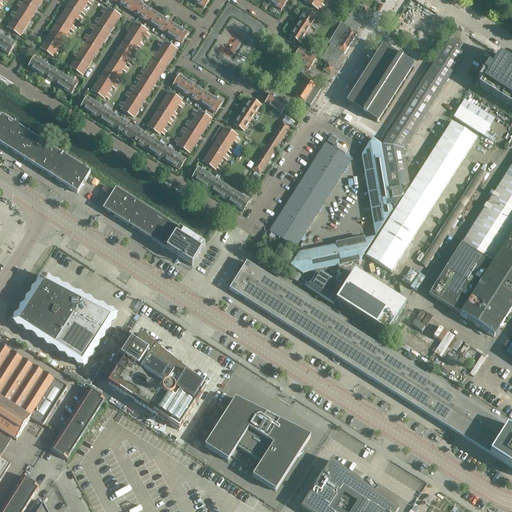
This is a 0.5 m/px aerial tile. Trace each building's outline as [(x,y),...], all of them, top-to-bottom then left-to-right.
[(36,11),(43,1),(40,0),(36,0),(36,1),(33,0),(22,0),(25,2),(24,3),(36,11)] [(91,6),(93,2),(90,0),(72,0),(68,7),(80,16),(81,14),(85,16),(87,13),(83,10),(88,4),(91,6)] [(154,13),(139,3),(133,0),(119,0),(117,4),(133,14),(148,23),(154,13)] [(204,9),(209,0),(197,0),(196,4),(204,9)] [(281,11),(288,1),(286,0),(276,0),(273,5),(281,11)] [(327,0),(329,1),(329,0),(307,0),(305,3),(318,11),(319,9),(322,11),(325,8),(321,6),(324,0),(327,0)] [(509,1),(506,0),(490,0),(489,2),(505,9),(509,1)] [(36,11),(24,3),(23,5),(19,3),(17,6),(20,9),(19,11),(32,19),(36,11)] [(80,16),(68,7),(61,18),(66,21),(68,18),(76,22),(77,21),(80,23),(82,19),(79,17),(80,16)] [(366,19),(371,12),(364,8),(359,15),(366,18),(366,19)] [(120,17),(108,9),(107,11),(103,9),(101,12),(104,15),(101,19),(109,24),(111,21),(116,24),(120,17)] [(20,37),(32,19),(19,11),(16,15),(13,13),(11,17),(14,19),(8,29),(20,37)] [(156,28),(163,18),(154,13),(148,23),(156,28)] [(311,27),(316,19),(306,13),(301,21),(311,27)] [(76,29),(73,27),(76,22),(68,18),(66,21),(61,18),(50,35),(55,38),(57,34),(65,39),(66,38),(69,40),(72,36),(68,34),(70,31),(74,33),(76,29)] [(165,34),(171,24),(163,18),(156,28),(165,34)] [(110,34),(116,24),(111,21),(109,24),(101,19),(100,21),(97,19),(95,23),(98,25),(97,26),(110,34)] [(313,30),(310,29),(311,27),(301,21),(295,29),(308,37),(313,30)] [(147,34),(148,32),(135,24),(131,31),(136,34),(134,38),(141,43),(144,38),(148,40),(150,36),(147,34)] [(173,39),(179,29),(171,24),(165,34),(173,39)] [(350,29),(342,24),(338,29),(347,34),(350,29)] [(103,45),(110,34),(97,26),(96,28),(93,26),(90,29),(94,31),(93,33),(100,38),(98,41),(103,45)] [(181,45),(188,34),(179,29),(173,39),(181,45)] [(303,46),(308,37),(295,29),(290,38),(303,46)] [(347,34),(338,29),(336,33),(344,38),(347,34)] [(357,34),(356,33),(350,29),(347,34),(344,38),(342,42),(340,45),(337,49),(343,53),(344,54),(357,34)] [(141,43),(134,38),(136,34),(131,31),(124,41),(137,49),(138,48),(141,50),(143,46),(140,44),(141,43)] [(92,61),(103,45),(98,41),(100,38),(93,33),(89,38),(86,36),(84,39),(87,41),(85,45),(82,43),(80,46),(83,48),(82,50),(89,55),(87,58),(92,61)] [(344,38),(336,33),(334,36),(342,42),(344,38)] [(65,46),(62,44),(65,39),(57,34),(55,38),(50,35),(41,50),(53,58),(60,48),(63,50),(65,46)] [(342,42),(334,36),(331,40),(340,45),(342,42)] [(9,55),(15,45),(7,40),(0,50),(9,55)] [(340,45),(331,40),(329,44),(337,49),(340,45)] [(403,150),(463,55),(458,52),(462,47),(451,40),(448,45),(446,44),(382,146),(389,189),(409,186),(403,150)] [(137,57),(139,53),(136,51),(137,49),(124,41),(113,58),(126,66),(127,65),(130,67),(133,63),(129,61),(134,54),(137,57)] [(166,68),(177,51),(164,43),(163,45),(160,43),(158,46),(161,48),(157,55),(154,53),(151,56),(155,58),(154,60),(166,68)] [(377,123),(413,66),(384,47),(348,104),(377,123)] [(83,77),(92,61),(87,58),(89,55),(82,50),(79,55),(75,53),(73,56),(77,58),(70,68),(83,77)] [(301,65),(308,55),(300,50),(294,60),(301,65)] [(309,70),(315,60),(308,55),(301,65),(309,70)] [(336,65),(340,59),(334,55),(330,61),(336,65)] [(511,63),(499,55),(479,87),(511,108),(511,63)] [(37,74),(44,63),(39,60),(40,59),(37,57),(36,58),(35,58),(29,68),(37,74)] [(126,73),(128,70),(125,68),(126,66),(113,58),(103,75),(115,83),(116,81),(120,84),(122,80),(119,78),(123,71),(126,73)] [(156,85),(165,70),(166,68),(154,60),(153,62),(149,60),(147,63),(150,65),(146,72),(143,70),(141,73),(144,75),(143,77),(156,85)] [(46,79),(52,69),(44,63),(37,74),(46,79)] [(335,68),(334,68),(328,64),(324,71),(330,75),(335,68)] [(54,84),(60,74),(52,69),(46,79),(54,84)] [(62,90),(69,80),(60,74),(54,84),(62,90)] [(115,90),(118,87),(114,85),(115,83),(103,75),(92,92),(105,100),(106,98),(109,100),(111,97),(108,95),(112,88),(115,90)] [(156,85),(143,77),(142,79),(138,76),(136,80),(140,82),(139,84),(151,92),(156,85)] [(182,93),(188,82),(180,77),(173,87),(182,93)] [(71,95),(77,85),(69,80),(62,90),(71,95)] [(310,107),(321,90),(306,80),(295,97),(310,107)] [(190,98),(197,88),(188,82),(182,93),(190,98)] [(145,102),(151,92),(139,84),(135,89),(132,87),(130,90),(133,92),(132,94),(145,102)] [(199,103),(205,93),(197,88),(190,98),(199,103)] [(134,119),(144,103),(145,102),(132,94),(131,95),(128,93),(126,97),(129,99),(125,106),(121,103),(118,109),(134,119)] [(207,109),(214,99),(205,93),(199,103),(207,109)] [(182,109),(184,106),(181,103),(182,102),(169,94),(158,111),(171,119),(172,117),(175,119),(178,116),(174,114),(178,107),(182,109)] [(273,110),(279,100),(272,95),(265,105),(273,110)] [(90,114),(96,104),(88,99),(81,109),(90,114)] [(216,114),(222,104),(214,99),(207,109),(216,114)] [(280,115),(287,104),(279,100),(273,110),(280,115)] [(255,116),(260,107),(250,101),(245,109),(255,116)] [(98,120),(104,109),(96,104),(90,114),(98,120)] [(106,125),(113,115),(104,109),(98,120),(106,125)] [(250,124),(255,116),(245,109),(240,117),(250,124)] [(171,119),(158,111),(152,121),(157,124),(159,121),(167,126),(168,124),(171,126),(173,122),(170,120),(171,119)] [(200,138),(211,121),(199,113),(198,114),(194,112),(192,116),(195,118),(191,124),(188,122),(186,126),(189,128),(188,129),(200,138)] [(115,130),(121,120),(113,115),(106,125),(115,130)] [(0,130),(4,133),(11,122),(1,117),(0,118),(0,130)] [(244,132),(250,124),(240,117),(234,126),(244,132)] [(152,139),(143,134),(137,130),(130,126),(121,120),(115,130),(123,136),(130,140),(137,144),(145,150),(152,139)] [(163,130),(167,126),(159,121),(157,124),(152,121),(148,128),(163,138),(167,133),(163,130)] [(0,144),(6,149),(19,128),(11,122),(4,133),(0,138),(0,144)] [(290,127),(286,125),(283,123),(276,134),(275,133),(273,135),(274,136),(272,139),(272,138),(270,140),(271,141),(267,147),(275,151),(290,127)] [(477,139),(452,123),(445,133),(470,150),(477,139)] [(15,154),(28,134),(19,128),(6,149),(15,154)] [(190,154),(200,138),(188,129),(187,131),(183,129),(181,132),(185,135),(180,141),(177,139),(175,143),(178,145),(177,146),(190,154)] [(237,144),(240,141),(236,139),(237,137),(225,129),(214,146),(227,154),(228,152),(231,155),(233,151),(230,149),(234,142),(237,144)] [(470,150),(445,133),(439,144),(464,160),(470,150)] [(24,160),(37,139),(28,134),(15,154),(24,160)] [(334,147),(338,141),(331,137),(328,143),(334,147)] [(33,166),(46,145),(37,139),(24,160),(33,166)] [(154,155),(160,145),(152,139),(145,150),(154,155)] [(392,212),(380,146),(372,141),(362,157),(376,237),(392,212)] [(351,160),(326,144),(322,151),(347,167),(351,160)] [(464,160),(439,144),(432,154),(457,170),(464,160)] [(42,171),(55,151),(46,145),(33,166),(42,171)] [(162,160),(169,150),(160,145),(154,155),(162,160)] [(227,154),(214,146),(207,156),(213,159),(215,156),(222,161),(223,159),(227,161),(229,158),(226,156),(227,154)] [(259,175),(275,151),(267,147),(264,152),(263,152),(261,154),(262,155),(260,157),(258,159),(259,160),(252,171),(255,173),(259,175)] [(171,166),(177,156),(169,150),(162,160),(171,166)] [(50,177),(64,156),(55,151),(42,171),(50,177)] [(347,167),(322,151),(313,165),(338,181),(347,167)] [(457,170),(432,154),(425,164),(451,180),(457,170)] [(59,183),(73,162),(64,156),(50,177),(59,183)] [(179,171),(186,161),(177,156),(171,166),(179,171)] [(219,166),(222,161),(215,156),(213,159),(207,156),(203,163),(216,171),(217,169),(220,171),(222,168),(219,166)] [(75,178),(81,168),(73,162),(59,183),(68,188),(75,178)] [(451,180),(425,164),(419,175),(444,191),(451,180)] [(338,181),(313,165),(309,172),(334,188),(338,181)] [(84,184),(91,173),(81,168),(75,178),(84,184)] [(201,185),(207,175),(199,170),(193,180),(201,185)] [(334,188),(309,172),(305,178),(330,194),(334,188)] [(209,190),(216,180),(207,175),(201,185),(209,190)] [(444,191),(419,175),(412,185),(437,201),(444,191)] [(507,239),(511,231),(511,181),(505,177),(483,212),(498,221),(492,230),(507,239)] [(77,194),(84,184),(75,178),(68,188),(77,194)] [(330,194),(305,178),(300,185),(325,201),(330,194)] [(218,196),(224,186),(216,180),(209,190),(218,196)] [(325,201),(300,185),(296,192),(321,208),(325,201)] [(437,201),(412,185),(406,195),(431,211),(437,201)] [(226,201),(233,191),(224,186),(218,196),(226,201)] [(122,208),(128,198),(116,190),(109,200),(122,208)] [(235,207),(241,197),(233,191),(226,201),(235,207)] [(321,208),(296,192),(292,199),(317,215),(321,208)] [(431,211),(406,195),(399,206),(424,222),(431,211)] [(243,212),(249,202),(241,197),(235,207),(243,212)] [(128,227),(141,206),(128,198),(122,208),(116,218),(128,227)] [(317,215),(292,199),(288,205),(313,221),(317,215)] [(116,218),(122,208),(109,200),(103,210),(116,218)] [(313,221),(288,205),(283,212),(308,228),(313,221)] [(141,235),(154,214),(141,206),(128,227),(141,235)] [(424,222),(399,206),(393,216),(418,232),(424,222)] [(308,228),(283,212),(275,226),(300,242),(300,241),(304,243),(306,239),(303,236),(308,228)] [(507,239),(492,230),(498,221),(483,212),(462,245),(491,264),(507,239)] [(154,243),(167,222),(154,214),(141,235),(154,243)] [(418,232),(393,216),(386,226),(411,242),(418,232)] [(167,251),(180,230),(167,222),(154,243),(167,251)] [(300,242),(275,226),(270,233),(295,249),(300,242)] [(411,242),(386,226),(379,237),(404,253),(411,242)] [(179,259),(192,238),(180,230),(167,251),(179,259)] [(511,234),(493,265),(460,316),(494,338),(511,310),(511,234)] [(404,253),(379,237),(373,247),(398,263),(404,253)] [(192,267),(205,246),(192,238),(179,259),(192,267)] [(359,262),(374,239),(299,254),(291,267),(303,274),(359,262)] [(493,265),(491,264),(462,245),(429,296),(460,316),(493,265)] [(398,263),(373,247),(366,257),(391,273),(398,263)] [(247,302),(264,274),(246,263),(244,268),(232,286),(229,290),(238,296),(247,302)] [(406,306),(354,273),(336,302),(387,334),(406,306)] [(259,309),(276,282),(264,274),(247,302),(259,309)] [(50,348),(82,298),(43,278),(37,287),(36,287),(13,324),(50,348)] [(271,317),(289,290),(276,282),(259,309),(271,317)] [(284,325),(301,298),(289,290),(271,317),(284,325)] [(83,369),(111,326),(117,316),(82,298),(50,348),(83,369)] [(296,332),(313,305),(301,298),(284,325),(296,332)] [(308,340),(325,313),(313,305),(296,332),(308,340)] [(421,310),(414,326),(424,330),(430,314),(421,310)] [(320,348),(337,321),(325,313),(308,340),(320,348)] [(332,356),(350,329),(337,321),(320,348),(332,356)] [(448,332),(451,328),(441,321),(433,334),(443,340),(435,353),(441,357),(450,344),(454,346),(459,339),(448,332)] [(345,363),(362,336),(350,329),(332,356),(345,363)] [(357,371),(374,344),(362,336),(345,363),(357,371)] [(140,337),(109,386),(179,431),(206,389),(140,337)] [(0,395),(7,386),(23,360),(0,344),(0,395)] [(369,379),(386,352),(374,344),(357,371),(369,379)] [(381,386),(398,360),(386,352),(369,379),(381,386)] [(33,393),(45,374),(23,360),(7,386),(29,400),(33,393)] [(393,394),(410,367),(398,360),(381,387),(393,394)] [(406,402),(423,375),(410,367),(393,394),(406,402)] [(55,407),(67,388),(45,374),(33,393),(55,407)] [(418,410),(435,383),(423,375),(406,402),(418,410)] [(430,418),(447,391),(435,383),(418,410),(430,418)] [(16,442),(31,419),(21,413),(29,400),(7,386),(0,395),(0,458),(0,459),(0,458),(0,457),(12,439),(16,442)] [(86,431),(105,402),(106,401),(89,390),(69,420),(86,431)] [(442,425),(459,398),(447,391),(430,418),(442,425)] [(43,427),(55,407),(33,393),(29,400),(21,413),(31,419),(43,427)] [(454,433),(471,406),(459,398),(442,425),(454,433)] [(276,493),(311,437),(280,422),(235,400),(205,447),(228,462),(237,448),(261,464),(252,478),(276,493)] [(466,441),(484,414),(471,406),(454,433),(466,441)] [(479,448),(496,421),(484,414),(466,441),(479,448)] [(67,461),(86,431),(69,420),(50,450),(67,461)] [(491,456),(508,429),(496,421),(479,448),(491,456)] [(511,431),(508,429),(491,456),(511,469),(511,431)] [(0,477),(9,464),(0,459),(0,477)] [(398,511),(371,492),(373,489),(367,486),(366,488),(363,486),(365,484),(359,480),(358,482),(345,472),(345,471),(343,470),(342,470),(331,462),(301,509),(306,511),(398,511)] [(17,511),(24,511),(40,488),(23,477),(6,504),(17,511)]
